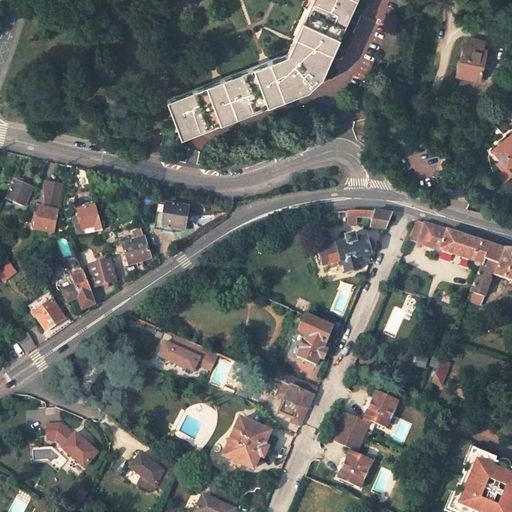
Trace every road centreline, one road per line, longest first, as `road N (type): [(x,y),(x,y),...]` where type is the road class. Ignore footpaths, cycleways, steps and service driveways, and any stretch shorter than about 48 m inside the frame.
road 1 (primary): [(370,199),(268,213),(225,232),(0,388)]
road 2 (unclassified): [(370,199),(366,168),(345,151),(222,183),(38,145)]
road 3 (primary): [(511,235),(370,199)]
